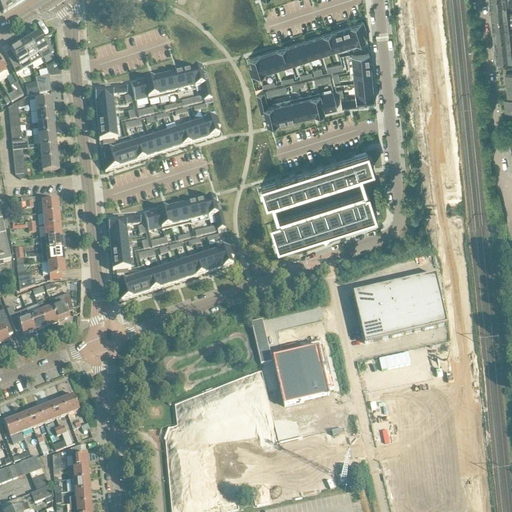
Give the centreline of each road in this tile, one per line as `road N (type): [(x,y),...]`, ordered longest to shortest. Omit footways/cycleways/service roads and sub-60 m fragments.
road 1 (unclassified): [(103,342),(68,0)]
road 2 (residential): [(328,258),(389,234),(398,222),(378,0)]
road 3 (unclassified): [(382,511),(328,258)]
road 4 (residential): [(103,342),(328,258)]
road 5 (unclassified): [(118,511),(103,342)]
